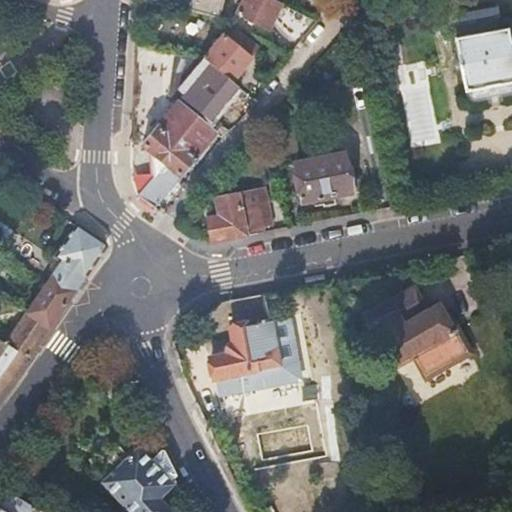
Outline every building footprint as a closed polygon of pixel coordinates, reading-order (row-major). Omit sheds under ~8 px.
[(151,0),(219,19),(225,0),(151,0)] [(271,0),(236,0),(244,4),(238,16),(271,33),(283,6),(271,0)] [(461,16),(466,40),(505,32),(501,10),(461,16)] [(511,31),(505,32),(466,40),(460,41),(469,92),(511,83),(511,31)] [(226,37),(207,61),(223,75),(234,84),(253,59),(226,37)] [(348,83),(369,79),(362,47),(341,53),(348,83)] [(234,84),(223,75),(207,95),(231,116),(248,95),(234,84)] [(155,179),(140,199),(158,210),(181,181),(181,177),(216,134),(180,106),(146,148),(154,155),(155,179)] [(504,128),(503,110),(477,111),(478,130),(504,128)] [(299,166),(306,204),(352,195),(344,157),(332,159),(331,155),(310,158),(311,164),(299,166)] [(255,235),(264,234),(260,206),(243,209),(242,196),(219,200),(222,216),(210,219),(215,243),(255,235)] [(35,352),(107,246),(78,228),(57,260),(64,264),(7,344),(0,341),(0,399),(30,361),(35,352)] [(415,355),(429,379),(475,352),(451,311),(435,320),(417,289),(368,316),(397,365),(415,355)] [(228,357),(213,360),(220,395),(304,379),(296,341),(279,345),(274,322),(233,330),(236,346),(230,352),(228,357)] [(173,479),(178,478),(164,451),(152,460),(142,450),(132,459),(122,450),(105,465),(114,475),(104,484),(130,511),(171,511),(160,499),(174,484),(173,482),(173,479)] [(39,511),(3,490),(0,494),(0,511),(1,511),(39,511)]
